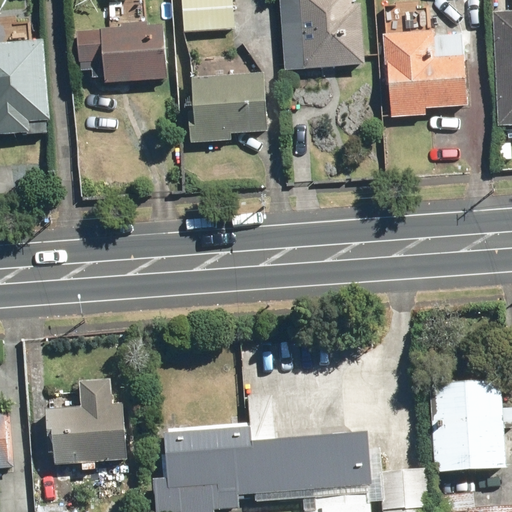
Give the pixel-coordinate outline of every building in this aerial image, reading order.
[(182,0),(185,33),(234,30),(232,0),(182,0)] [(303,70),(365,66),(360,5),(354,5),(354,0),(298,0),(300,26),(293,27),(294,44),(301,43),(303,70)] [(499,127),(511,125),(511,11),(493,13),(499,127)] [(106,86),(168,80),(162,25),(76,34),(79,64),(104,62),(106,86)] [(427,110),(469,107),(463,36),(435,38),(434,32),(384,36),(391,118),(427,115),(427,110)] [(0,135),(26,134),(27,136),(48,134),(47,121),(51,121),(45,41),(0,44),(0,135)] [(232,134),(269,132),(265,74),(193,79),(195,110),(188,111),(190,144),(232,141),(232,134)] [(108,379),(78,382),(80,407),(48,410),(53,467),(127,460),(122,404),(111,405),(108,379)] [(507,469),(501,379),(432,384),(438,474),(507,469)] [(247,397),(248,423),(162,430),(165,477),(154,478),(156,511),(175,511),(181,511),(213,511),(238,509),(237,495),(320,489),(321,511),(372,511),(366,430),(275,437),(272,395),(247,397)] [(0,470),(11,470),(6,414),(0,414),(0,470)] [(429,511),(427,468),(379,471),(381,511),(429,511)] [(511,511),(511,507),(475,510),(473,493),(438,496),(439,511),(511,511)]
